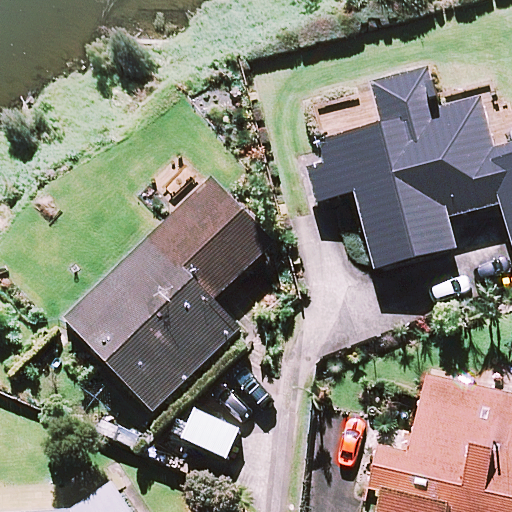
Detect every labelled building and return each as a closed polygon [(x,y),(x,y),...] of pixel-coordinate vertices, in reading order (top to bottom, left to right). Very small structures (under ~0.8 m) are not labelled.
[(437,117),(425,74),(370,90),(381,127),(320,145),(327,172),(311,175),(319,206),(355,200),(377,275),(455,252),(447,223),(501,208),(511,244),(511,151),(495,156),(480,104),(437,117)] [(66,324),(153,415),(239,334),(212,306),(272,249),(213,185),(66,324)] [(511,511),(511,395),(428,377),(410,459),(378,452),(369,495),(383,498),(380,511),(511,511)] [(239,436),(194,413),(181,440),(226,463),(239,436)] [(127,511),(114,492),(79,511),(127,511)]
